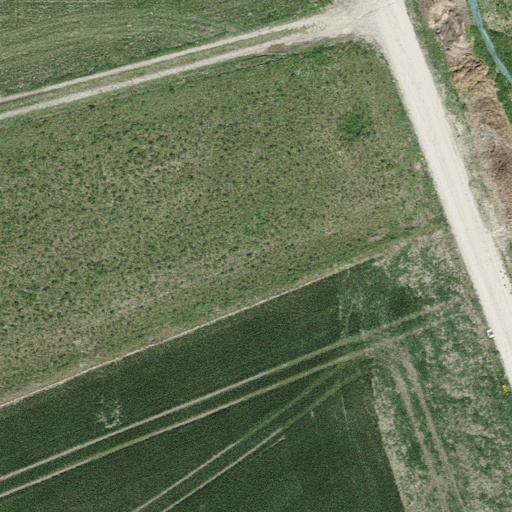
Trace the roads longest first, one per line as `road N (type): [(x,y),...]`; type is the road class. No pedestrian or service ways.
road 1 (track): [(386,7),(0,107)]
road 2 (track): [(511,346),(383,0)]
